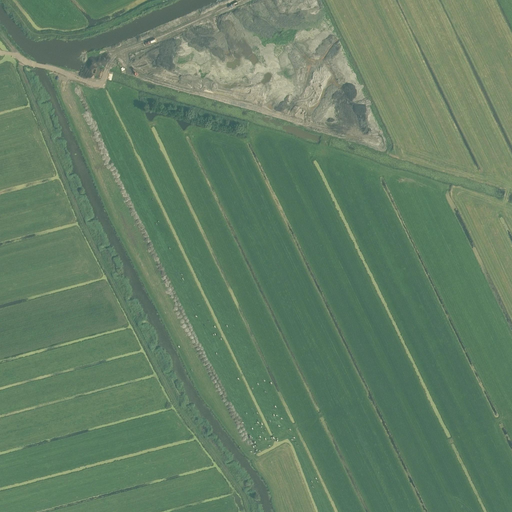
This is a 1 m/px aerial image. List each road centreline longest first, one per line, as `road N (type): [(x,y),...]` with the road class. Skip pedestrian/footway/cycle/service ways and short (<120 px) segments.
road 1 (track): [(101,124),(85,75),(89,59),(328,131),(323,149),(360,223)]
road 2 (track): [(328,131),(511,188)]
road 3 (track): [(323,149),(404,176),(434,238)]
